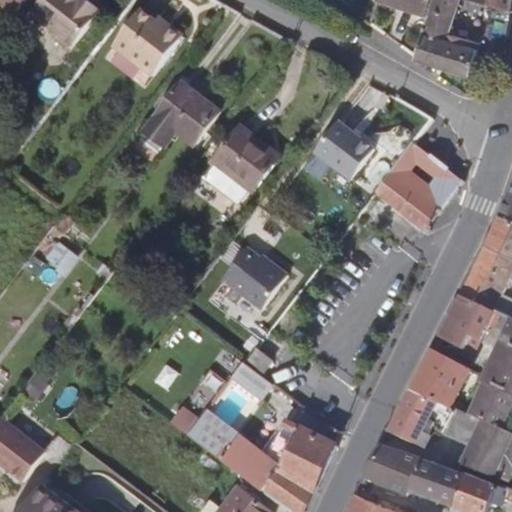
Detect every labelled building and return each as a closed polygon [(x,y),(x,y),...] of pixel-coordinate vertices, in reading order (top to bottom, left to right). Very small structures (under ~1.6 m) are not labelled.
[(0,0),(0,7),(13,17),(27,0),(0,0)] [(41,0),(31,14),(55,32),(56,39),(67,48),(73,46),(74,47),(101,12),(86,0),(79,0),(78,1),(76,0),(41,0)] [(380,0),(430,17),(436,0),(380,0)] [(436,0),(430,17),(417,57),(473,75),(481,47),(506,53),(511,20),(511,10),(504,9),(503,14),(493,11),(486,33),(462,27),(459,37),(452,36),(462,0),(436,0)] [(511,0),(471,0),(504,9),(511,10),(511,0)] [(142,12),(115,47),(153,78),(181,42),(142,12)] [(184,84),(146,134),(166,148),(177,134),(195,147),(221,112),(184,84)] [(377,152),(341,123),(317,154),(353,182),(377,152)] [(243,128),(216,163),(258,194),(281,165),(260,149),(265,145),(243,128)] [(465,183),(414,144),(377,192),(428,232),(465,183)] [(511,200),(509,199),(501,220),(511,224),(511,200)] [(511,224),(501,220),(479,264),(511,280),(511,224)] [(258,318),(290,276),(273,264),(271,266),(249,249),(218,288),(258,318)] [(511,322),(511,321),(511,301),(505,298),(511,285),(511,280),(479,264),(461,299),(500,316),(511,322)] [(461,299),(441,337),(475,354),(490,326),(495,328),(500,316),(461,299)] [(511,398),(511,321),(511,322),(482,384),(484,385),(511,398)] [(257,349),(246,365),(263,377),(275,362),(257,349)] [(434,350),(412,391),(451,410),(472,370),(434,350)] [(218,380),(228,387),(243,368),(233,361),(218,380)] [(228,387),(191,436),(248,479),(280,503),(292,511),(307,511),(338,447),(290,423),(268,457),(238,432),(261,402),(264,401),(275,387),(266,380),(263,377),(246,365),(243,368),(228,387)] [(509,484),(511,477),(511,433),(505,430),(511,416),(511,398),(484,385),(471,416),(483,422),(472,445),(462,465),(509,484)] [(412,391),(389,434),(418,448),(419,445),(425,448),(435,427),(447,433),(457,413),(451,410),(412,391)] [(447,433),(472,445),(483,422),(471,416),(464,412),(462,416),(457,413),(447,433)] [(4,418),(0,423),(0,462),(27,483),(50,453),(4,418)] [(383,446),(365,480),(408,499),(411,494),(425,461),(383,446)] [(425,461),(411,494),(453,510),(464,475),(425,461)] [(464,475),(453,510),(459,511),(489,511),(492,505),(498,507),(504,509),(508,499),(505,498),(508,492),(464,475)] [(248,479),(225,509),(214,502),(206,511),(274,511),(280,503),(248,479)] [(90,511),(50,481),(25,511),(90,511)] [(394,511),(358,497),(351,511),(394,511)]
